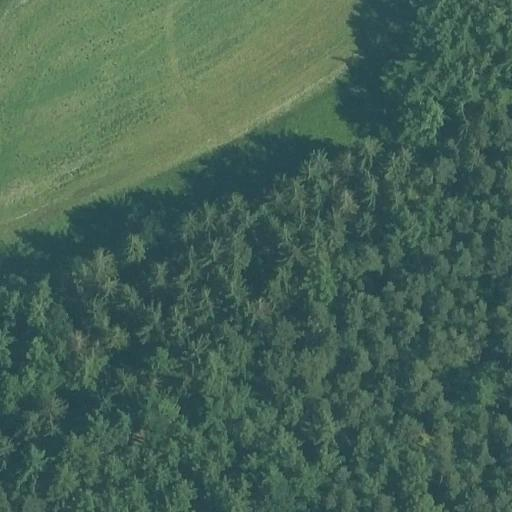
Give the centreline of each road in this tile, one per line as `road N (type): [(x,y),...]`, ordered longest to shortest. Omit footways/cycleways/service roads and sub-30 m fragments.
road 1 (track): [(0,450),(191,368),(456,180),(511,155)]
road 2 (track): [(440,511),(191,368)]
